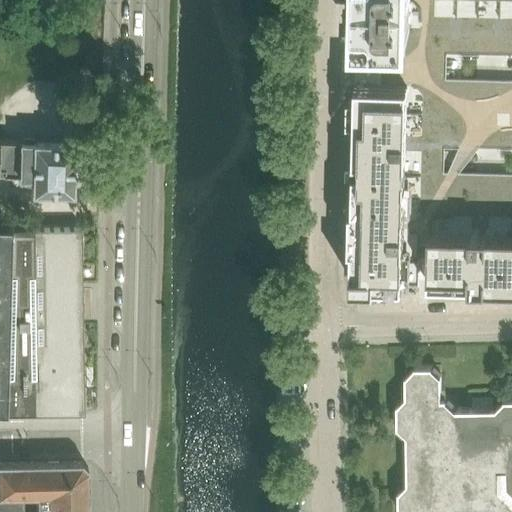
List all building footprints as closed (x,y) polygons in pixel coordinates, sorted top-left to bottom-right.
[(352,205),(351,244),(353,244),(352,281),(421,282),(421,255),(420,255),(420,256),(413,256),(418,0),(358,0),(358,25),(381,25),(380,82),(357,81),(354,205),(352,205)] [(0,138),(0,172),(20,173),(34,174),(33,189),(42,189),(73,190),(75,141),(42,140),(40,140),(40,138),(36,138),(36,137),(34,136),(31,135),(28,135),(25,136),(22,137),(22,139),(21,139),(21,140),(0,138)] [(430,242),(429,281),(430,281),(430,282),(511,283),(511,214),(432,212),(432,237),(431,237),(431,242),(430,242)] [(84,394),(83,319),(82,227),(41,227),(12,227),(0,226),(0,412),(8,413),(78,411),(80,394),(84,394)] [(511,511),(511,396),(505,397),(496,406),(457,407),(447,396),(443,396),(442,373),(433,364),(415,364),(406,373),(407,393),(398,402),(398,425),(407,433),(408,480),(399,489),(400,511),(452,511),(459,505),(499,504),(506,511),(511,511)] [(276,511),(274,415),(251,415),(252,511),(276,511)] [(0,511),(88,511),(88,480),(88,466),(84,463),(82,460),(0,461),(0,511)]
